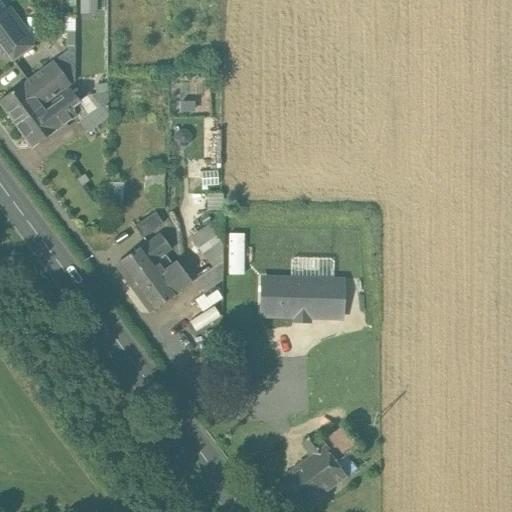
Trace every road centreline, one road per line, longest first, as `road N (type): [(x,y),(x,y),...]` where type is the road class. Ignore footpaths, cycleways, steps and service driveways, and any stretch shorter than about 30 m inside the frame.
road 1 (residential): [(0,129),(204,404),(282,401)]
road 2 (primary): [(243,511),(0,191)]
